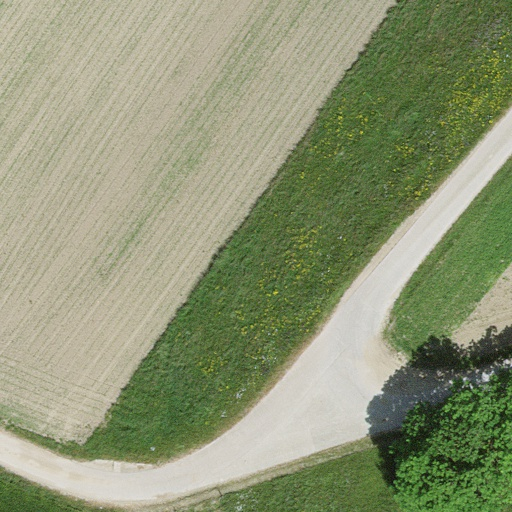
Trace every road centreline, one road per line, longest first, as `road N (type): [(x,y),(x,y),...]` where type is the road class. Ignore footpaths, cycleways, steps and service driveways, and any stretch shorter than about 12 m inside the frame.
road 1 (track): [(0,444),(64,473),(198,468),(511,367)]
road 2 (track): [(511,116),(339,320),(283,439)]
